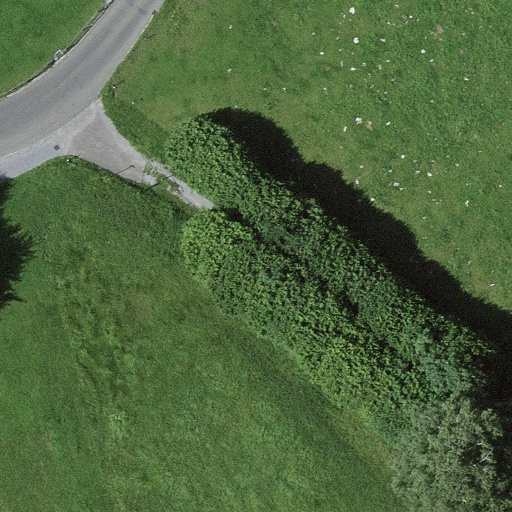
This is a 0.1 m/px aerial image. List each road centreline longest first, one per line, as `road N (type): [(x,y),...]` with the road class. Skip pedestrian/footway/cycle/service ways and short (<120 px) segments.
road 1 (track): [(511,450),(468,423),(160,169),(47,109)]
road 2 (unclassified): [(141,0),(47,109),(0,127)]
